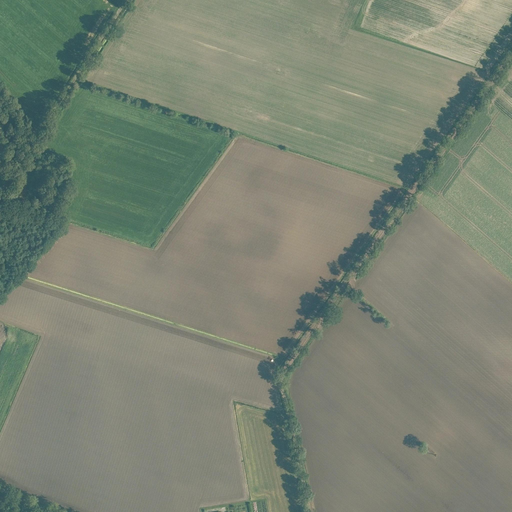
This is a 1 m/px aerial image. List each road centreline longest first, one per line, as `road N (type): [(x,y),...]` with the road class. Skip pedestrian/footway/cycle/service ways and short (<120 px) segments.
road 1 (track): [(511,52),(284,370),(311,511)]
road 2 (track): [(0,196),(126,0)]
